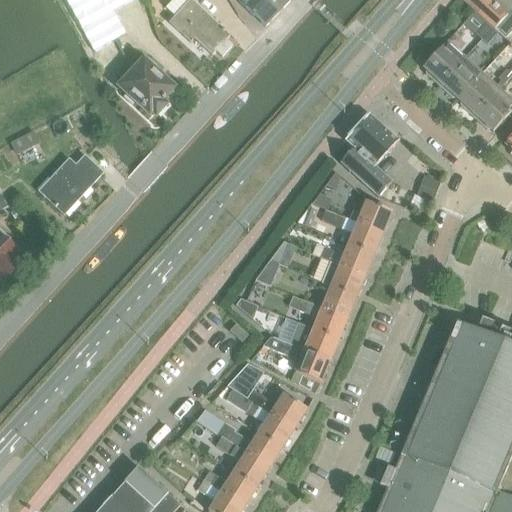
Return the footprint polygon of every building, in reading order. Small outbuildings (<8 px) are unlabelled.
[(63,0),(93,53),(125,36),(112,13),(135,0),(63,0)] [(265,0),(235,0),(237,2),(265,29),(280,14),(265,0)] [(265,0),(280,14),(292,0),(265,0)] [(511,30),(511,0),(492,0),(490,2),(488,0),(459,0),(503,40),(511,30)] [(211,57),(215,53),(221,59),(232,48),(225,42),(229,38),(190,1),(168,25),(190,45),(193,41),(211,57)] [(475,35),(481,41),(489,32),(482,27),(475,35)] [(494,37),(489,32),(481,41),(486,45),(494,37)] [(422,69),(440,85),(464,59),(446,43),(422,69)] [(173,90),(154,73),(156,70),(144,59),(135,70),(126,61),(113,75),(122,83),(117,88),(148,116),(151,114),(155,118),(165,106),(162,103),(173,90)] [(440,85),(457,101),(481,75),(464,59),(440,85)] [(497,81),(500,83),(503,86),(511,77),(508,74),(506,72),(497,81)] [(457,101),(475,117),(499,91),(481,75),(457,101)] [(511,111),(511,103),(499,91),(475,117),(492,133),(511,111)] [(377,199),(391,184),(375,169),(398,143),(371,119),(366,119),(344,143),(353,151),(340,166),(377,199)] [(11,143),(16,155),(40,143),(35,132),(11,143)] [(102,175),(83,157),(75,167),(67,161),(38,193),(63,217),(102,175)] [(424,178),(416,197),(430,203),(438,183),(424,178)] [(319,196),(311,206),(327,212),(331,201),(319,196)] [(346,210),(342,220),(382,237),(391,215),(365,204),(361,216),(346,210)] [(308,210),(297,225),(309,230),(316,213),(308,210)] [(352,236),(348,246),(373,257),(382,237),(342,220),(324,213),(320,223),(352,236)] [(0,285),(1,287),(17,270),(14,267),(22,259),(4,241),(6,240),(0,234),(0,285)] [(283,244),(269,263),(278,267),(287,246),(283,244)] [(327,264),(329,265),(330,264),(364,278),(373,257),(348,246),(343,258),(316,247),(312,257),(327,263),(327,264)] [(279,268),(270,264),(256,283),(270,289),(279,268)] [(320,286),(329,290),(330,289),(355,299),(364,278),(330,264),(329,265),(320,286)] [(325,300),(321,310),(347,321),(355,299),(330,289),(329,290),(325,300)] [(316,321),(312,331),(338,342),(347,321),(302,302),(301,303),(292,299),(287,309),(316,321)] [(186,337),(193,342),(200,334),(206,340),(228,313),(215,302),(186,337)] [(240,302),(236,307),(253,321),(257,310),(240,302)] [(511,511),(511,334),(481,322),(476,333),(455,324),(393,472),(386,469),(379,487),(386,490),(376,511),(511,511)] [(297,325),(288,346),(303,352),(329,363),(337,343),(338,342),(312,331),(297,325)] [(241,344),(247,337),(236,327),(230,334),(241,344)] [(269,341),(262,349),(299,363),(294,375),(291,384),(298,387),(314,396),(319,385),(320,385),(328,365),(329,363),(303,352),(288,346),(284,344),(283,345),(274,341),(272,341),(269,341)] [(293,432),(306,412),(282,397),(276,408),(251,392),(246,400),(245,402),(251,405),(260,411),(293,432)] [(251,405),(246,415),(254,420),(260,411),(251,405)] [(264,426),(257,436),(281,451),(293,432),(269,417),(264,426)] [(224,425),(216,438),(221,441),(268,471),(281,451),(257,436),(252,445),(234,434),(235,432),(224,425)] [(221,441),(215,449),(239,464),(233,475),(256,490),(268,471),(221,441)] [(98,511),(175,511),(180,507),(137,469),(110,499),(110,500),(98,511)] [(233,475),(226,485),(208,474),(202,483),(243,510),(256,490),(233,475)] [(202,483),(197,492),(205,498),(206,497),(215,502),(208,511),(241,511),(243,510),(202,483)]
